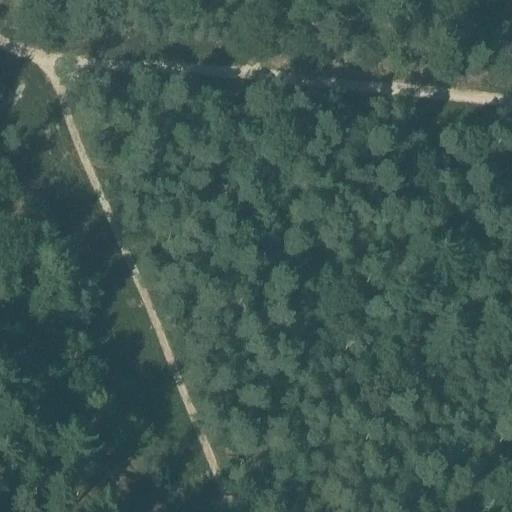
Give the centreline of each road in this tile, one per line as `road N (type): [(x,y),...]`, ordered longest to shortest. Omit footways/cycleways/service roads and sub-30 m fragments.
road 1 (track): [(43,47),(229,511)]
road 2 (track): [(511,103),(43,47)]
